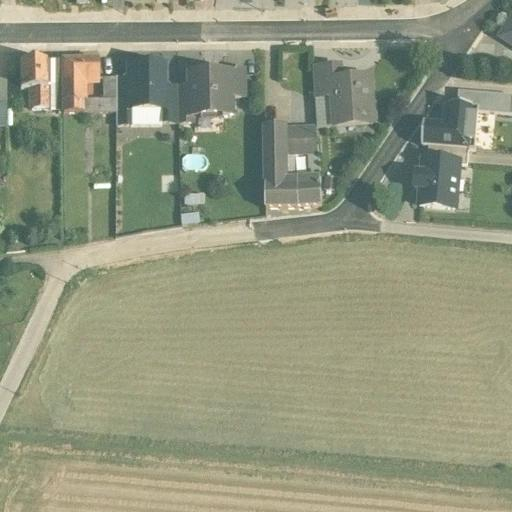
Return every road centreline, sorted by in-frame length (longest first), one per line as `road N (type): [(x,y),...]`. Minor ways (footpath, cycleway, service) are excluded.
road 1 (residential): [(0,408),(65,266),(340,226),(453,63),(460,49),(456,20)]
road 2 (residential): [(456,20),(419,31),(0,38)]
road 3 (track): [(511,242),(340,226)]
